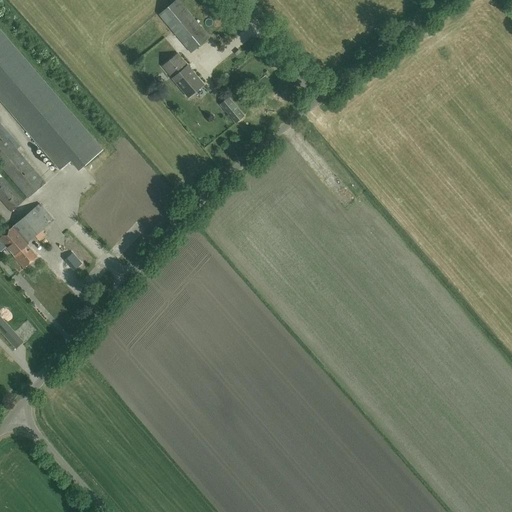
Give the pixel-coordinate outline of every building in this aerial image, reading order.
[(175,0),(159,14),(182,41),(191,52),(209,37),(178,0),(175,0)] [(0,100),(60,170),(71,160),(79,170),(103,149),(102,149),(100,151),(92,142),(95,140),(0,29),(0,100)] [(162,66),(188,97),(203,84),(177,53),(162,66)] [(244,116),(231,101),(229,97),(220,104),(236,123),(244,116)] [(0,165),(27,198),(45,182),(0,130),(0,165)] [(64,175),(67,182),(76,177),(73,170),(64,175)] [(2,177),(0,178),(0,199),(11,212),(23,201),(2,177)] [(37,256),(26,243),(53,219),(39,203),(0,237),(0,250),(1,251),(6,247),(24,268),(37,256)] [(73,275),(81,268),(72,258),(64,264),(73,275)] [(0,331),(16,348),(23,341),(0,316),(0,331)] [(37,344),(44,337),(39,331),(31,338),(37,344)]
